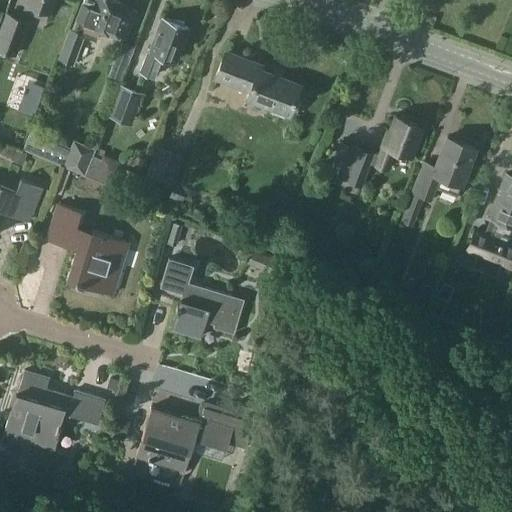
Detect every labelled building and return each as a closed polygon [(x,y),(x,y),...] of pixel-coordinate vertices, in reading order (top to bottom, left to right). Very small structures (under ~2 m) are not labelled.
[(21,0),(21,1),(25,3),(24,7),(35,12),(37,7),(50,12),(54,0),(21,0)] [(73,30),(70,28),(59,58),(72,63),(83,34),(94,39),(99,29),(106,31),(107,29),(123,36),(133,8),(117,2),(118,1),(115,0),(95,0),(94,6),(83,2),(73,30)] [(0,49),(15,55),(28,19),(5,11),(0,24),(0,49)] [(152,39),(140,70),(151,74),(159,52),(175,59),(187,27),(162,18),(153,39),(152,39)] [(224,51),(215,76),(249,89),(246,97),(270,106),(271,106),(288,112),(288,111),(296,114),(302,100),(294,97),(299,84),(257,68),(260,64),(224,51)] [(116,61),(109,78),(119,82),(126,65),(116,61)] [(34,115),(45,87),(29,81),(27,88),(25,87),(23,92),(25,93),(19,109),(34,115)] [(122,85),(110,116),(132,126),(145,94),(122,85)] [(387,169),(394,148),(409,154),(420,125),(395,116),(389,130),(388,130),(383,144),(382,144),(378,154),(339,140),(325,177),(340,182),(341,179),(361,186),(369,162),(387,169)] [(410,192),(403,211),(415,215),(422,196),(430,199),(435,187),(439,176),(444,177),(440,188),(456,194),(460,183),(460,184),(474,147),(446,136),(435,164),(422,159),(410,191),(410,192)] [(71,147),(63,166),(84,175),(92,155),(96,148),(74,139),(71,147)] [(159,145),(148,174),(174,184),(185,155),(159,145)] [(112,177),(96,170),(101,158),(92,155),(84,175),(92,178),(109,185),(112,177)] [(511,176),(504,174),(487,216),(491,218),(485,233),(475,229),(467,250),(510,267),(511,262),(511,243),(508,242),(511,231),(511,176)] [(0,201),(1,200),(30,213),(41,187),(20,178),(15,190),(0,184),(0,201)] [(81,210),(58,203),(49,232),(79,241),(68,280),(102,291),(112,259),(123,263),(129,241),(76,225),(81,210)] [(194,265),(169,257),(160,286),(183,292),(180,298),(172,328),(200,336),(205,320),(214,323),(213,326),(233,332),(244,298),(189,281),(194,265)] [(10,410),(5,428),(29,435),(28,439),(55,448),(61,424),(58,423),(63,411),(98,422),(105,398),(74,389),(72,396),(46,388),(49,377),(25,370),(18,392),(16,391),(15,394),(20,396),(15,412),(10,410)] [(109,376),(106,387),(118,391),(122,379),(109,376)] [(142,436),(136,455),(185,471),(191,451),(190,451),(194,438),(226,448),(228,442),(246,447),(256,417),(205,400),(198,421),(151,406),(142,437),(142,436)] [(111,437),(124,441),(130,422),(116,418),(111,437)]
